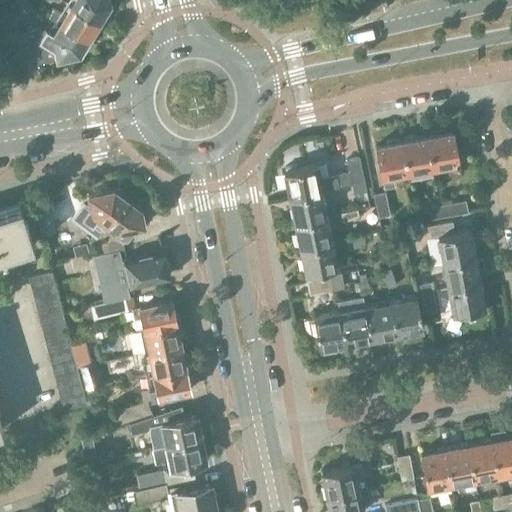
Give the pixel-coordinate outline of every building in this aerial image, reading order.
[(73,0),(71,4),(102,23),(107,13),(107,9),(111,2),(110,2),(109,0),(73,0)] [(96,32),(102,23),(71,4),(65,14),(54,8),(49,16),(59,23),(60,23),(88,40),(92,33),(96,32)] [(88,40),(60,23),(59,23),(53,33),(41,25),(26,29),(34,63),(79,53),(80,53),(80,52),(85,51),(88,44),(88,40)] [(442,131),(427,133),(433,166),(448,164),(450,173),(460,171),(453,130),(451,130),(442,132),(442,131)] [(403,138),(402,138),(407,171),(433,166),(427,133),(425,134),(426,136),(403,140),(403,138)] [(407,171),(402,138),(385,141),(386,143),(377,145),(377,144),(376,144),(384,186),(394,184),(393,174),(407,171)] [(321,189),(352,182),(364,180),(359,155),(346,158),(349,171),(319,177),(316,163),(297,167),(297,163),(286,166),(286,169),(283,170),(289,195),(321,189)] [(352,182),(354,192),(366,190),(364,180),(352,182)] [(88,194),(91,206),(84,200),(73,214),(98,233),(106,223),(127,194),(118,187),(88,194)] [(294,221),(326,214),(321,189),(289,195),(291,207),(290,207),(293,219),(294,219),(294,221)] [(373,193),(378,216),(389,214),(385,191),(373,193)] [(140,204),(127,194),(106,223),(115,231),(112,234),(117,237),(127,235),(132,227),(144,224),(140,204)] [(443,216),(467,211),(465,199),(441,204),(443,216)] [(0,254),(34,244),(21,202),(0,208),(0,254)] [(443,216),(441,204),(429,206),(431,218),(443,216)] [(55,230),(48,207),(35,211),(41,234),(55,230)] [(357,207),(341,211),(343,220),(359,214),(357,207)] [(332,240),(326,214),(294,221),(297,232),(296,232),(298,245),(299,244),(300,247),(332,240)] [(443,260),(475,254),(473,244),(474,244),(472,232),(471,232),(470,228),(454,231),(452,219),(427,224),(429,236),(438,235),(443,260)] [(363,233),(347,237),(349,246),(364,240),(363,233)] [(117,237),(101,240),(102,249),(119,245),(117,237)] [(337,267),(332,240),(300,247),(302,258),(301,258),(302,265),(303,271),(304,270),(305,273),(337,267)] [(75,256),(89,252),(86,241),(72,245),(75,256)] [(171,268),(171,265),(170,263),(167,261),(165,250),(124,259),(126,265),(130,283),(170,273),(170,272),(171,268)] [(443,260),(448,287),(480,280),(478,270),(479,270),(476,258),(475,258),(475,254),(443,260)] [(391,268),(384,269),(388,286),(396,284),(391,268)] [(32,289),(55,283),(52,270),(28,276),(32,289)] [(332,273),(335,289),(344,287),(341,272),(332,273)] [(335,289),(332,273),(312,278),(315,293),(335,289)] [(358,274),(362,291),(371,289),(365,273),(358,274)] [(422,292),(432,290),(430,278),(420,280),(422,292)] [(480,280),(448,287),(452,313),(471,309),(472,313),(483,311),(482,307),(485,306),(480,280)] [(55,283),(32,289),(35,301),(58,295),(55,283)] [(129,296),(127,285),(109,289),(112,300),(124,297),(129,296)] [(422,292),(424,303),(434,301),(432,290),(422,292)] [(58,295),(35,301),(38,313),(61,307),(58,295)] [(423,328),(417,295),(391,300),(397,332),(408,330),(408,331),(420,329),(420,328),(423,328)] [(127,309),(124,297),(112,300),(91,305),(94,316),(127,309)] [(142,315),(145,327),(180,320),(177,307),(174,308),(172,298),(133,306),(135,317),(142,315)] [(397,332),(391,300),(365,305),(371,337),(383,335),(383,336),(395,334),(395,333),(397,332)] [(371,337),(365,305),(340,309),(345,342),(357,340),(357,341),(369,339),(369,338),(371,337)] [(61,307),(38,313),(41,325),(64,319),(61,307)] [(313,314),(314,316),(308,317),(310,331),(316,330),(319,347),(322,346),(323,352),(336,350),(335,344),(345,342),(340,309),(313,314)] [(64,319),(41,325),(44,337),(68,331),(64,319)] [(144,341),(146,351),(181,343),(179,333),(182,333),(180,320),(145,327),(148,341),(144,341)] [(68,331),(44,337),(48,349),(71,343),(68,331)] [(75,360),(76,360),(85,357),(81,341),(71,344),(74,355),(75,360)] [(71,343),(48,349),(51,361),(74,355),(71,344),(71,343)] [(143,360),(146,374),(189,365),(187,352),(183,353),(181,343),(146,351),(147,359),(143,360)] [(74,355),(51,361),(54,373),(77,367),(75,360),(74,355)] [(101,384),(94,360),(90,362),(79,364),(85,387),(101,384)] [(148,397),(191,388),(189,378),(192,378),(189,365),(146,374),(149,385),(141,387),(143,399),(115,407),(118,415),(113,416),(115,421),(119,420),(152,410),(148,397)] [(77,367),(54,373),(57,385),(80,379),(77,367)] [(80,379),(57,385),(60,397),(83,391),(80,379)] [(83,391),(60,397),(64,409),(87,403),(83,391)] [(164,432),(167,444),(201,437),(201,435),(203,432),(202,426),(199,425),(197,415),(187,417),(185,404),(129,422),(131,432),(150,428),(151,435),(164,432)] [(511,433),(491,438),(498,473),(511,471),(511,475),(511,474),(511,433)] [(498,473),(491,438),(491,436),(489,437),(489,438),(485,439),(485,437),(483,438),(483,440),(468,442),(475,478),(498,473)] [(168,467),(184,464),(185,464),(191,463),(191,462),(206,459),(204,449),(206,446),(205,440),(202,439),(201,437),(167,444),(152,447),(155,462),(166,460),(168,467)] [(475,478),(468,442),(468,441),(466,441),(466,443),(462,444),(462,442),(460,442),(460,444),(445,447),(451,482),(475,478)] [(451,482),(445,447),(444,445),(442,445),(443,447),(439,448),(438,446),(437,447),(437,448),(421,451),(428,486),(451,482)] [(413,477),(409,454),(397,456),(402,479),(413,477)] [(326,493),(326,495),(368,486),(362,462),(321,471),(324,481),(327,493),(326,493)] [(166,478),(164,468),(138,473),(140,483),(166,478)] [(178,500),(181,511),(216,504),(215,502),(218,502),(216,493),(214,494),(211,482),(196,485),(189,486),(190,487),(178,489),(177,486),(168,488),(166,482),(135,489),(137,501),(173,493),(174,501),(178,500)] [(368,486),(326,495),(327,496),(328,496),(330,508),(329,508),(330,511),(362,511),(363,511),(361,502),(371,500),(368,486)] [(511,492),(502,494),(504,506),(511,504),(511,492)] [(504,506),(502,494),(491,496),(493,508),(504,506)] [(386,511),(407,511),(420,509),(418,499),(417,497),(385,504),(386,511)] [(420,511),(432,511),(429,497),(418,499),(420,509),(420,511)] [(471,511),(474,511),(481,511),(478,499),(469,501),(471,511)]
